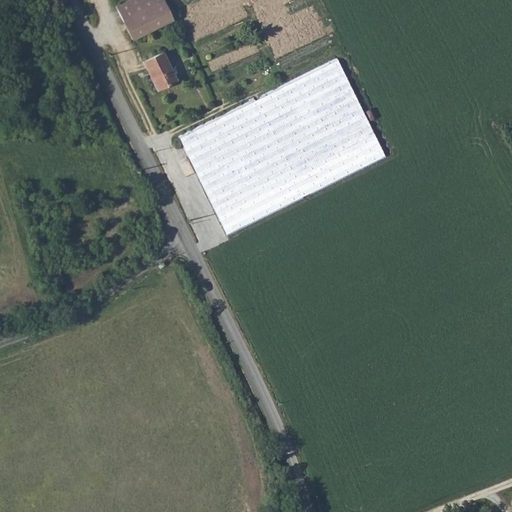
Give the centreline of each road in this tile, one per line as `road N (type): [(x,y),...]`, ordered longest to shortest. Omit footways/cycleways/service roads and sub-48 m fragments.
road 1 (tertiary): [(183,234),(282,440),(306,511)]
road 2 (tertiary): [(68,0),(183,234)]
road 3 (unclassified): [(0,344),(77,313),(183,234)]
